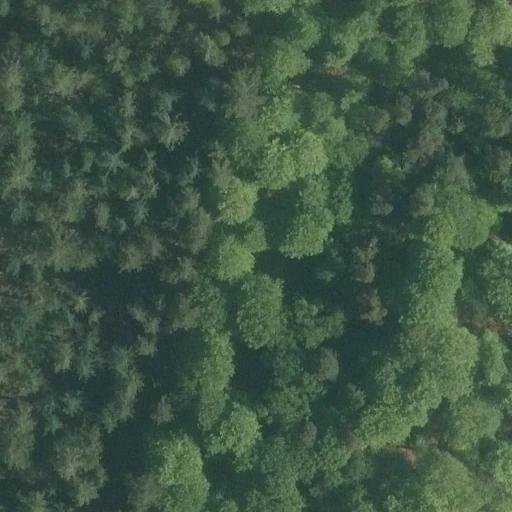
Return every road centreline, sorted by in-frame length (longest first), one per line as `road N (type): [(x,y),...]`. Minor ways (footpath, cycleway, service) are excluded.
road 1 (track): [(194,511),(314,0)]
road 2 (track): [(300,0),(511,44)]
